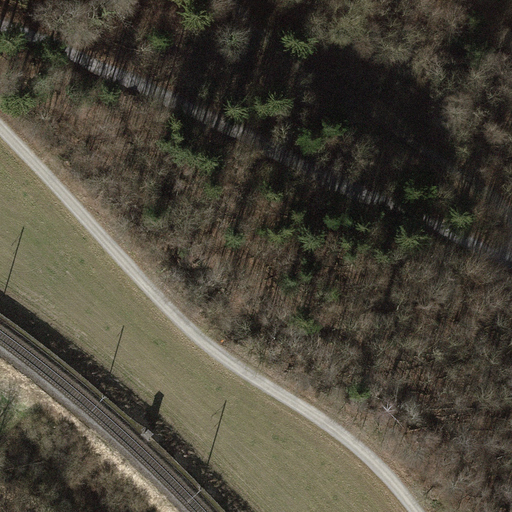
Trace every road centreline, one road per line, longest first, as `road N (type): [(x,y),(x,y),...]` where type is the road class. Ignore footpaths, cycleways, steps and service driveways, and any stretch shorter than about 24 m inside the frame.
road 1 (track): [(0,124),(174,314),(340,430),(420,511)]
road 2 (track): [(0,20),(509,260)]
road 3 (track): [(511,219),(483,189),(293,62),(230,0)]
